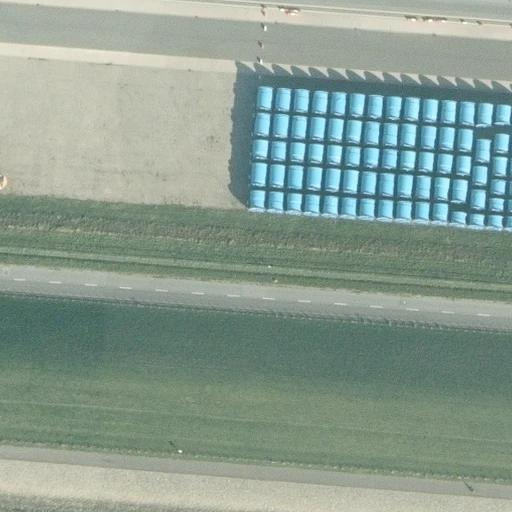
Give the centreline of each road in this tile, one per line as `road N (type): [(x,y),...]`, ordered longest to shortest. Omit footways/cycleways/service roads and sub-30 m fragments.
road 1 (tertiary): [(511,319),(0,279)]
road 2 (track): [(511,498),(0,458)]
